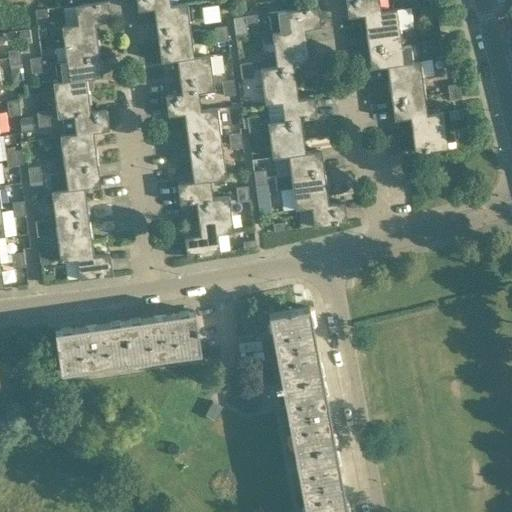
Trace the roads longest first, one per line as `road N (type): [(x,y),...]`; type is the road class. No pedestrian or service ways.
road 1 (residential): [(376,511),(330,256)]
road 2 (residential): [(148,291),(122,91)]
road 3 (residential): [(148,291),(330,256)]
road 4 (residential): [(383,242),(371,173),(355,150),(345,75)]
road 5 (residential): [(0,310),(148,291)]
road 6 (residential): [(383,242),(506,211)]
road 7 (residential): [(511,120),(481,0)]
